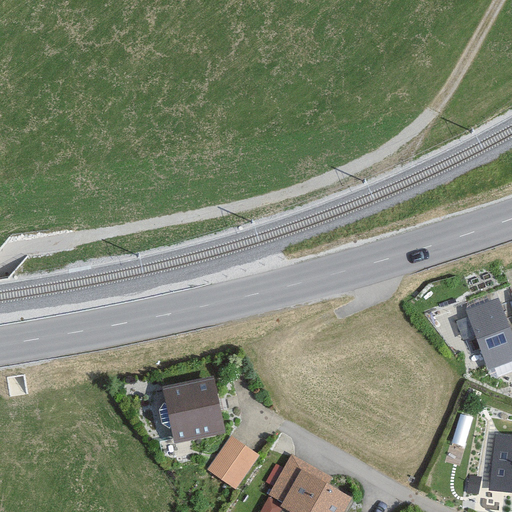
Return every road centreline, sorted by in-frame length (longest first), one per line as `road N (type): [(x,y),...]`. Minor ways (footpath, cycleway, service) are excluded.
road 1 (track): [(19,407),(0,277),(14,249),(263,198),(373,161),(449,92),(500,0)]
road 2 (secondary): [(0,344),(252,294),(511,217)]
road 3 (residential): [(446,511),(269,419)]
